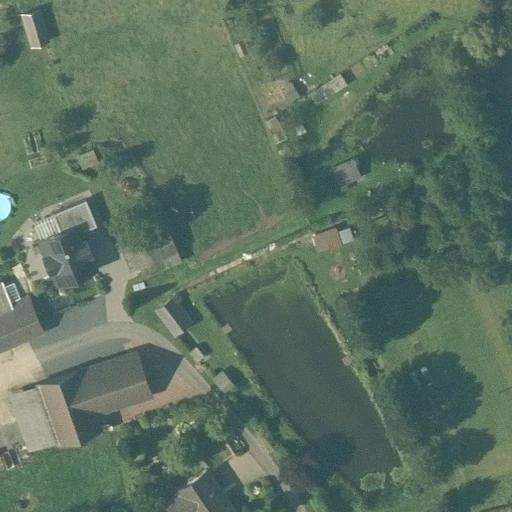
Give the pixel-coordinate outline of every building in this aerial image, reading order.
[(38,10),(23,15),(32,46),(47,41),(38,10)] [(93,152),(78,158),(82,167),(97,161),(93,152)] [(360,177),(353,159),(332,168),(340,185),(360,177)] [(0,214),(2,216),(10,204),(0,198),(0,214)] [(77,224),(80,231),(95,224),(85,199),(52,212),(60,232),(77,224)] [(41,239),(60,232),(52,212),(33,220),(41,239)] [(161,217),(117,236),(133,274),(177,256),(161,217)] [(41,239),(38,240),(56,284),(95,268),(80,231),(77,224),(60,232),(41,239)] [(339,227),(320,229),(322,247),(342,245),(339,227)] [(1,283),(0,283),(0,307),(10,303),(1,283)] [(10,303),(0,307),(0,349),(40,332),(25,297),(10,303)] [(190,322),(173,297),(156,309),(174,334),(190,322)] [(134,353),(38,385),(57,442),(99,428),(94,412),(148,394),(134,353)] [(57,442),(38,385),(8,395),(28,452),(57,442)] [(217,429),(195,444),(210,465),(231,450),(217,429)] [(234,511),(204,469),(175,489),(177,493),(157,507),(160,511),(185,511),(195,505),(200,511),(234,511)]
